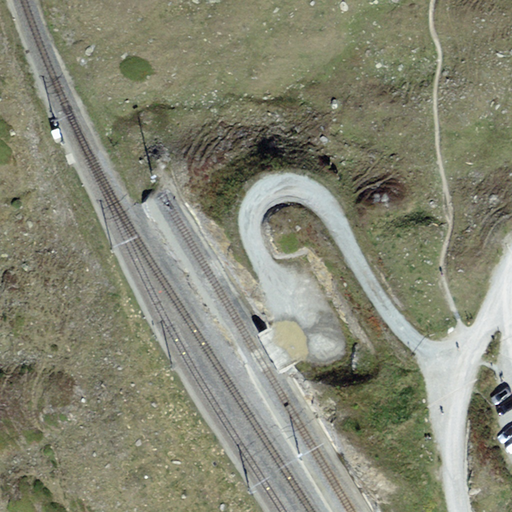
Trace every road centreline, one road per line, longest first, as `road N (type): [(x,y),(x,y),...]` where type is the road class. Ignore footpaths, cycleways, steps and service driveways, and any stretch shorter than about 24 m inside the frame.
road 1 (track): [(460,383),(402,331),(321,195),(291,182),(265,192),(252,218),(258,256),(310,351)]
road 2 (track): [(474,347),(460,383),(455,440),(460,511)]
